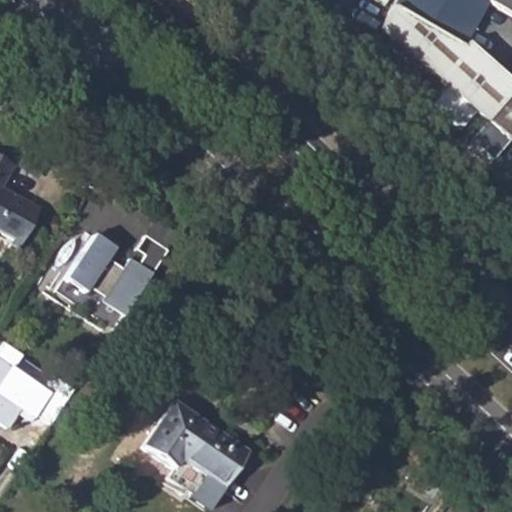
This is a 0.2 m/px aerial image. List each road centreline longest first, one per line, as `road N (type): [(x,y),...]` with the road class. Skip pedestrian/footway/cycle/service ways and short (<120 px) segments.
road 1 (secondary): [(511,349),(132,0)]
road 2 (secondary): [(50,0),(418,353)]
road 3 (residential): [(267,511),(313,440),(373,402),(418,353)]
road 4 (secondary): [(418,353),(511,438)]
